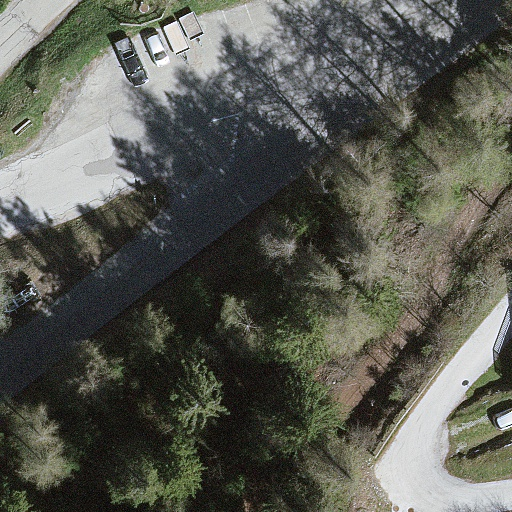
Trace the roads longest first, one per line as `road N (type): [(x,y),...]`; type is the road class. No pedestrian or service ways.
road 1 (unclassified): [(341,76),(343,92),(317,127),(0,379)]
road 2 (track): [(511,154),(408,319),(257,511)]
road 3 (unclassified): [(0,205),(341,76)]
road 4 (residential): [(511,494),(445,496),(423,482),(418,460),(438,401),(511,309)]
road 5 (unclassified): [(474,0),(341,76)]
